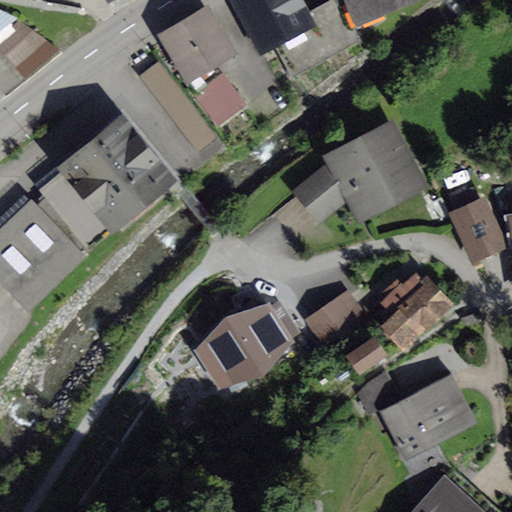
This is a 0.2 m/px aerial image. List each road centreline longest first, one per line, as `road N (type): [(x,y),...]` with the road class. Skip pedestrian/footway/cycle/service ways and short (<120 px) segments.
road 1 (residential): [(230,255),(247,268),(284,274),(379,247),(426,243),(445,251),(480,290),(511,304)]
road 2 (primary): [(0,126),(175,0)]
